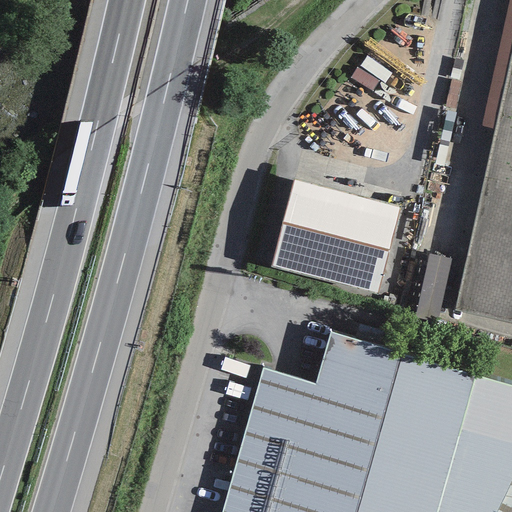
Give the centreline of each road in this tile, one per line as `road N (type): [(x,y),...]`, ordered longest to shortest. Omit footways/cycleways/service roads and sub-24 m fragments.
road 1 (unclassified): [(363,0),(295,69),(253,137),(145,511)]
road 2 (motorway): [(53,511),(188,0)]
road 3 (motorway): [(128,0),(0,488)]
road 4 (unknown): [(253,137),(349,170),(409,166)]
